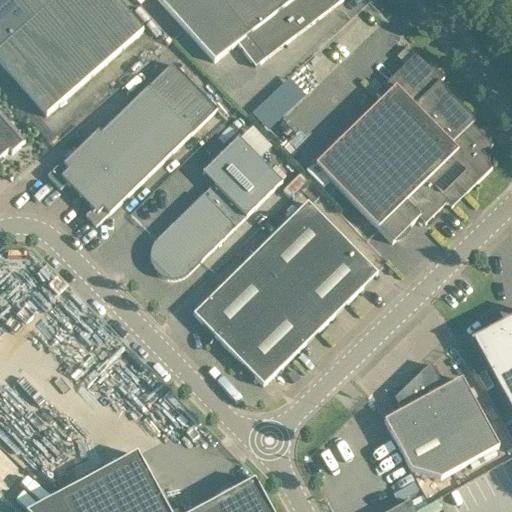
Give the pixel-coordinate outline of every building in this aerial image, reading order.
[(112,0),(0,0),(0,65),(46,118),(143,34),(112,0)] [(156,0),(214,64),(237,46),(255,69),(266,61),(344,1),(342,0),(156,0)] [(381,102),(367,116),(315,167),(392,245),(419,219),(425,226),(458,194),(459,194),(461,196),(465,196),(476,185),(476,186),(492,170),(489,167),(489,151),(492,148),(471,126),(475,123),(450,98),(440,85),(444,81),(418,54),(375,96),(381,102)] [(96,229),(111,215),(191,137),(217,112),(172,66),(101,136),(98,133),(78,152),(64,166),(62,164),(47,178),(61,192),(67,185),(92,211),(86,218),(96,229)] [(291,78),(253,114),(270,132),(308,95),(291,78)] [(26,144),(13,129),(0,114),(0,160),(9,153),(12,156),(26,144)] [(238,140),(216,161),(202,175),(215,188),(205,198),(203,197),(157,243),(156,244),(153,247),(152,251),(150,255),(150,259),(150,263),(151,267),(153,271),(156,274),(158,277),(162,279),(165,281),(169,282),(173,282),(177,282),(181,281),(185,279),(188,277),(201,265),(282,185),(238,140)] [(377,276),(363,262),(307,205),(193,317),(263,388),(377,276)] [(508,409),(511,406),(511,337),(509,339),(503,327),(504,327),(503,325),(470,343),(471,344),(472,344),(508,409)] [(266,387),(274,396),(299,373),(290,364),(266,387)] [(416,390),(460,470),(499,449),(471,398),(461,381),(444,391),(430,366),(416,379),(419,382),(421,386),(416,390)] [(460,470),(416,390),(398,400),(397,399),(394,401),(401,414),(384,423),(411,472),(441,481),(460,470)] [(32,511),(270,511),(254,482),(199,511),(166,511),(136,455),(32,511)]
